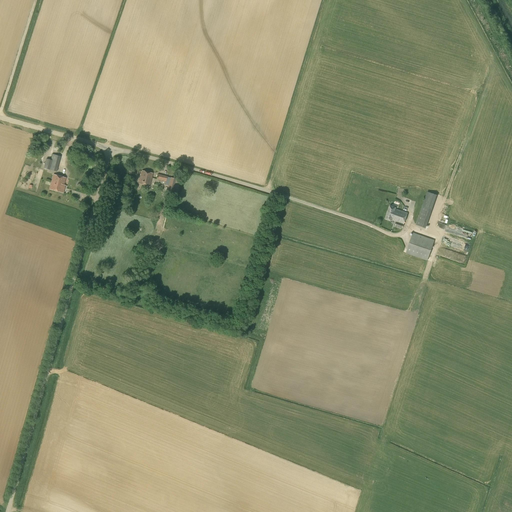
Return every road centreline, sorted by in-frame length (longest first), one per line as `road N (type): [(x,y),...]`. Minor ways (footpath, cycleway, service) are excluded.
road 1 (unclassified): [(8,511),(111,150)]
road 2 (unclassified): [(367,223),(111,150)]
